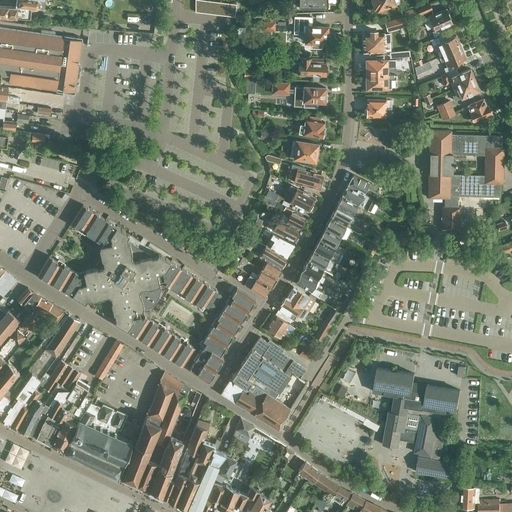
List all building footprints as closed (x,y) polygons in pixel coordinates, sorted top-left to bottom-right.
[(18,0),(17,6),(31,8),(34,8),(44,9),(45,0),(18,0)] [(389,5),(391,5),(391,4),(394,3),(393,0),(371,0),(371,1),(372,5),(374,5),(374,7),(376,6),(377,9),(378,8),(379,10),(384,8),(384,7),(389,5)] [(417,8),(420,15),(433,10),(429,2),(417,8)] [(31,8),(17,6),(0,4),(0,16),(0,17),(30,18),(31,8)] [(413,8),(411,8),(410,7),(404,8),(404,9),(402,10),(403,11),(405,11),(407,16),(415,13),(413,8)] [(446,31),(444,26),(452,23),(446,8),(423,19),(425,23),(427,29),(433,26),(435,30),(433,31),(435,36),(446,31)] [(385,22),(387,30),(407,25),(405,16),(385,22)] [(262,30),(274,30),(274,22),(262,21),(262,30)] [(327,34),(327,25),(303,25),(303,24),(302,24),(302,25),(296,25),(295,32),(305,33),(305,41),(311,41),(311,46),(320,47),(320,42),(327,42),(327,40),(329,39),(329,35),(327,34)] [(245,27),(236,28),(237,38),(246,37),(245,27)] [(0,51),(79,63),(82,40),(64,38),(64,37),(0,28),(0,51)] [(387,34),(377,34),(377,31),(366,31),(367,35),(363,35),(364,51),(388,50),(387,41),(387,34)] [(439,56),(461,47),(456,35),(452,36),(450,31),(439,36),(430,40),(432,45),(437,43),(438,43),(441,50),(437,52),(439,56)] [(446,72),(456,68),(464,65),(462,60),(466,58),(461,47),(439,56),(441,60),(444,59),(447,66),(443,67),(446,72)] [(75,91),(79,63),(0,51),(0,74),(1,75),(9,75),(8,82),(57,89),(75,91)] [(367,73),(395,73),(395,59),(384,59),(384,54),(376,54),(376,59),(366,59),(367,73)] [(325,73),(327,73),(328,70),(327,67),(326,67),(326,63),(323,62),(323,57),(300,56),(300,67),(302,67),(302,74),(312,74),(312,81),(319,81),(319,74),(325,75),(325,73)] [(456,87),(475,78),(470,68),(458,73),(456,68),(446,72),(440,75),(444,85),(453,81),(456,87)] [(395,73),(367,73),(367,87),(391,87),(390,78),(400,78),(400,73),(395,73)] [(475,78),(456,87),(458,92),(452,94),(455,100),(479,89),(475,78)] [(245,93),(254,93),(255,80),(246,79),(245,93)] [(324,94),(325,87),(304,86),(304,87),(294,86),(294,89),(288,89),(288,83),(272,82),(272,93),(288,94),(288,93),(294,93),(294,107),(303,107),(317,108),(317,101),(324,101),(324,100),(326,99),(326,95),(324,94)] [(8,86),(0,85),(0,100),(5,101),(18,103),(19,97),(6,95),(8,86)] [(488,104),(486,105),(483,98),(469,104),(472,111),(470,112),(474,120),(480,117),(482,120),(485,118),(484,116),(491,112),(488,104)] [(391,99),(385,99),(367,99),(367,106),(366,106),(366,108),(364,109),(364,114),(366,114),(366,115),(385,116),(385,107),(389,107),(391,107),(391,99)] [(440,112),(452,107),(449,100),(436,105),(440,112)] [(452,107),(440,112),(442,119),(455,113),(452,107)] [(16,114),(16,121),(28,123),(29,115),(16,114)] [(3,117),(0,116),(0,127),(2,128),(14,130),(16,121),(3,120),(3,117)] [(324,120),(320,120),(321,117),(309,116),(309,118),(305,118),(304,124),(300,124),(298,133),(322,136),(322,135),(324,135),(325,132),(325,128),(323,128),(324,120)] [(459,206),(457,206),(458,194),(500,195),(500,182),(503,182),(503,147),(501,147),(501,134),(451,133),(451,130),(429,129),(428,196),(444,197),(444,206),(442,206),(442,228),(458,228),(459,206)] [(43,144),(44,134),(44,133),(21,130),(21,136),(31,137),(31,143),(43,144)] [(258,137),(270,139),(270,132),(258,131),(258,137)] [(297,140),(293,140),(290,156),(294,157),(314,160),(315,159),(317,158),(318,154),(316,152),(317,143),(297,140)] [(27,150),(28,143),(12,141),(11,148),(27,150)] [(267,153),(264,156),(266,160),(279,163),(280,157),(267,153)] [(316,187),(319,188),(319,187),(321,186),(322,182),(321,181),(322,175),(304,170),(305,168),(292,165),(290,172),(296,174),(294,181),(301,182),(300,183),(307,185),(306,190),(314,194),(316,187)] [(347,184),(364,193),(367,187),(375,192),(378,187),(352,174),(347,184)] [(409,181),(411,201),(419,200),(417,181),(409,181)] [(290,201),(308,210),(309,208),(311,208),(312,205),(311,203),(315,196),(291,184),(288,190),(294,193),(290,201)] [(375,200),(364,193),(347,184),(341,195),(366,209),(369,210),(375,200)] [(274,200),(277,193),(268,189),(265,195),(274,200)] [(365,212),(366,209),(341,195),(335,207),(352,215),(357,206),(361,208),(360,210),(365,212)] [(49,256),(37,275),(70,294),(84,303),(85,301),(86,301),(87,300),(91,299),(91,300),(104,298),(103,297),(107,296),(111,299),(111,302),(110,302),(113,314),(114,314),(115,319),(113,322),(182,365),(183,364),(194,347),(145,315),(143,309),(146,308),(149,307),(151,305),(154,304),(156,301),(157,299),(158,296),(159,293),(160,290),(159,287),(159,284),(165,283),(203,308),(204,306),(211,311),(221,295),(214,291),(215,289),(158,253),(156,256),(152,257),(127,240),(127,237),(129,234),(105,219),(82,204),(70,223),(98,241),(103,265),(101,267),(97,269),(97,268),(84,270),(85,271),(78,273),(49,256)] [(282,220),(286,222),(300,229),(305,218),(292,211),(293,209),(285,205),(283,210),(290,214),(289,216),(286,214),(283,213),(280,218),(282,220)] [(357,218),(352,215),(335,207),(329,217),(351,229),(358,232),(360,228),(353,225),(357,218)] [(286,222),(282,220),(278,217),(272,230),(280,234),(294,241),(300,229),(286,222)] [(345,239),(351,229),(329,217),(324,228),(340,237),(345,239)] [(411,237),(424,238),(424,218),(412,218),(411,237)] [(497,223),(499,229),(508,227),(506,221),(497,223)] [(411,233),(399,226),(393,236),(406,243),(411,233)] [(335,246),(340,237),(324,228),(318,238),(342,252),(343,252),(345,250),(340,247),(339,248),(335,246)] [(372,240),(379,244),(385,232),(378,228),(372,240)] [(290,248),(291,248),(294,243),(273,233),(266,244),(286,256),(286,255),(288,254),(290,251),(290,249),(290,248)] [(242,238),(238,244),(243,247),(247,241),(242,238)] [(336,262),(342,252),(318,238),(312,249),(334,261),(336,262)] [(373,253),(379,244),(372,240),(366,250),(373,253)] [(511,242),(501,247),(503,252),(511,248),(511,242)] [(254,252),(281,268),(286,259),(272,250),(270,254),(264,251),(263,253),(256,249),(254,252)] [(330,269),(334,261),(312,249),(307,260),(323,269),(332,274),(334,271),(330,269)] [(275,277),(281,268),(254,252),(253,255),(263,261),(262,262),(264,263),(261,269),(275,277)] [(322,271),(323,269),(307,260),(301,271),(317,280),(322,282),(324,278),(320,275),(322,271)] [(364,276),(367,270),(361,268),(359,274),(364,276)] [(0,298),(2,296),(17,280),(4,269),(0,274),(0,298)] [(269,286),(275,277),(261,269),(258,274),(252,271),(249,274),(269,286)] [(313,288),(317,280),(301,271),(295,282),(311,291),(311,292),(324,299),(326,295),(313,288)] [(352,285),(360,288),(364,276),(359,274),(356,273),(352,285)] [(269,286),(249,274),(244,284),(264,295),(269,286)] [(286,297),(305,309),(308,310),(311,305),(305,301),(309,296),(293,286),(286,297)] [(22,304),(33,291),(27,287),(19,297),(17,299),(22,304)] [(223,357),(220,355),(255,299),(236,287),(202,340),(201,339),(199,342),(203,345),(189,368),(208,380),(223,357)] [(348,297),(354,300),(358,292),(352,289),(348,297)] [(31,307),(40,297),(33,291),(22,304),(29,310),(31,307)] [(305,309),(286,297),(285,296),(280,304),(281,305),(275,313),(282,317),(285,312),(289,315),(288,316),(294,319),(297,314),(300,316),(305,309)] [(45,313),(52,304),(40,297),(31,307),(41,313),(43,311),(45,313)] [(56,321),(66,310),(52,304),(45,313),(56,321)] [(343,313),(348,316),(351,309),(346,306),(343,313)] [(0,329),(16,312),(10,307),(5,313),(0,319),(0,329)] [(46,347),(57,354),(75,325),(80,318),(68,311),(66,310),(56,321),(40,341),(47,346),(46,347)] [(25,319),(16,312),(0,329),(0,347),(21,323),(25,319)] [(289,336),(295,326),(275,313),(265,327),(280,337),(283,332),(289,336)] [(88,325),(98,330),(102,323),(92,318),(88,325)] [(0,366),(6,360),(26,336),(25,335),(29,330),(21,323),(0,347),(0,366)] [(319,331),(315,337),(321,340),(324,334),(319,331)] [(231,377),(230,378),(244,387),(245,387),(252,391),(255,385),(266,393),(267,392),(271,387),(277,391),(291,371),(299,377),(306,367),(281,351),(283,349),(268,339),(267,341),(259,336),(251,348),(240,365),(231,377)] [(97,375),(102,378),(109,367),(123,343),(115,339),(102,363),(96,374),(97,375)] [(44,371),(57,354),(46,347),(47,346),(40,341),(24,362),(31,369),(24,378),(20,374),(12,383),(18,388),(0,416),(0,417),(11,423),(45,372),(44,371)] [(303,346),(299,353),(311,361),(315,354),(303,346)] [(18,427),(62,359),(61,359),(50,375),(45,372),(11,423),(18,427)] [(54,389),(69,364),(62,359),(18,427),(26,431),(28,432),(54,389)] [(0,379),(11,365),(6,360),(0,366),(0,379)] [(43,439),(75,383),(74,382),(81,372),(69,364),(54,389),(60,394),(35,436),(43,439)] [(0,393),(6,385),(17,370),(11,365),(0,379),(0,393)] [(418,379),(417,383),(414,382),(415,373),(378,366),(373,390),(395,394),(392,410),(389,410),(383,444),(398,446),(400,438),(417,442),(415,451),(419,452),(416,470),(450,477),(452,462),(440,459),(444,437),(442,437),(447,412),(446,412),(447,407),(457,409),(461,390),(427,383),(427,384),(423,384),(424,380),(418,379)] [(164,371),(121,476),(135,482),(176,379),(164,371)] [(242,391),(244,387),(230,378),(220,393),(234,401),(242,391)] [(148,488),(169,435),(185,395),(178,391),(183,383),(176,379),(135,482),(148,488)] [(0,393),(0,416),(18,388),(12,383),(9,388),(6,385),(0,393)] [(79,406),(87,390),(84,388),(83,391),(80,389),(81,386),(75,383),(43,439),(50,443),(73,403),(79,406)] [(336,393),(342,396),(347,388),(341,385),(336,393)] [(28,432),(35,436),(60,394),(54,389),(28,432)] [(63,449),(64,448),(79,418),(89,401),(94,393),(88,390),(87,390),(79,406),(73,403),(50,443),(63,449)] [(247,409),(256,395),(249,390),(247,393),(242,391),(234,401),(247,409)] [(290,408),(267,392),(266,393),(262,399),(253,413),(277,429),(290,408)] [(253,413),(262,399),(256,395),(247,409),(253,413)] [(79,418),(64,448),(63,449),(61,452),(118,478),(119,475),(132,442),(131,442),(132,439),(133,439),(139,425),(128,420),(128,421),(125,420),(128,414),(103,403),(101,406),(89,401),(79,418)] [(379,416),(364,409),(361,415),(376,421),(379,416)] [(246,442),(254,426),(240,417),(240,418),(233,435),(246,442)] [(202,440),(209,422),(197,418),(185,450),(190,452),(197,454),(202,440)] [(172,428),(149,489),(161,494),(185,433),(172,428)] [(214,444),(202,440),(197,454),(188,476),(176,502),(187,508),(213,448),(214,444)] [(279,454),(288,461),(294,452),(285,445),(279,454)] [(198,511),(208,485),(211,479),(215,468),(217,463),(225,453),(213,448),(187,508),(193,511),(198,511)] [(187,460),(190,452),(185,450),(177,475),(175,481),(172,480),(168,478),(161,496),(165,497),(176,502),(188,476),(181,473),(182,471),(184,471),(186,465),(187,466),(189,460),(187,460)] [(357,459),(362,463),(369,454),(363,450),(357,459)] [(320,473),(305,461),(298,470),(313,482),(320,473)] [(333,492),(339,484),(329,478),(321,472),(314,483),(331,494),(333,492)] [(237,511),(238,511),(246,494),(225,484),(211,479),(208,485),(198,511),(237,511)] [(333,492),(331,494),(331,495),(330,496),(339,502),(342,497),(345,499),(350,491),(339,484),(333,492)] [(475,494),(479,494),(480,486),(462,485),(461,506),(475,506),(475,494)] [(239,511),(260,511),(265,505),(269,497),(262,493),(263,493),(258,490),(250,486),(246,494),(238,511),(239,511)] [(361,509),(366,500),(360,497),(355,506),(361,509)] [(511,501),(500,502),(500,498),(488,498),(481,498),(481,503),(478,503),(478,511),(503,511),(505,511),(511,511),(511,501)] [(365,511),(369,511),(374,504),(366,500),(361,509),(365,511)] [(129,511),(148,511),(150,509),(131,503),(128,511),(129,511)]
